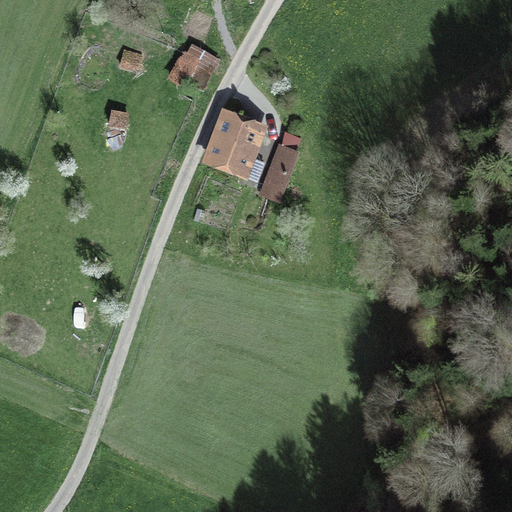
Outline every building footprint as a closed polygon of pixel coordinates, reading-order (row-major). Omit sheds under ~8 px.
[(171,81),(186,88),(189,83),(199,88),(206,87),(219,61),(194,48),(190,56),(185,54),(171,81)] [(125,52),(121,68),(137,72),(141,56),(125,52)] [(128,116),(113,113),(110,128),(125,131),(128,116)] [(242,172),(258,130),(227,118),(211,161),(242,172)] [(296,154),(282,148),(264,195),(278,200),(296,154)]
